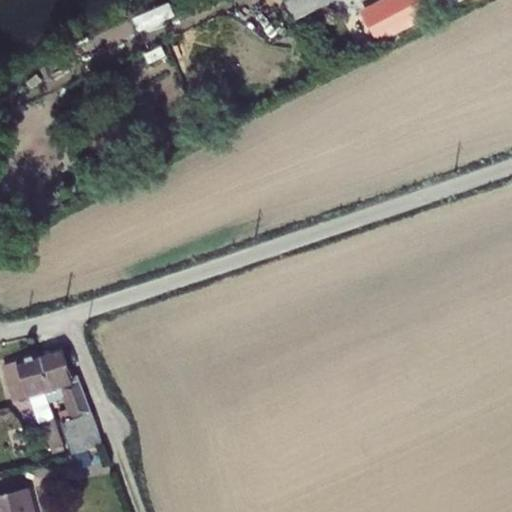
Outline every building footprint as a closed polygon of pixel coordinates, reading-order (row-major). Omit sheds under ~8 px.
[(357,0),(288,0),(305,30),(357,0)] [(433,0),(381,0),(376,3),(389,25),(433,0)] [(47,393),(50,405),(65,400),(72,419),(90,413),(79,380),(72,381),(61,349),(39,356),(50,392),(47,393)] [(50,392),(39,356),(4,367),(17,403),(31,398),(38,419),(53,415),(50,405),(47,393),(50,392)] [(60,424),(67,441),(96,431),(90,413),(72,419),(60,424)] [(96,431),(67,441),(71,453),(101,444),(96,431)] [(47,511),(37,478),(0,488),(0,498),(3,511),(47,511)]
